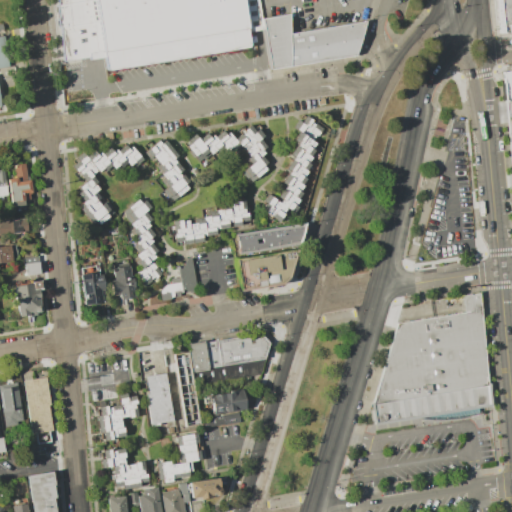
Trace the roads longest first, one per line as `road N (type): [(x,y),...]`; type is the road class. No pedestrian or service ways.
road 1 (residential): [(33,0),(78,511)]
road 2 (residential): [(0,136),(318,84),(379,95)]
road 3 (residential): [(0,352),(315,300)]
road 4 (secondary): [(309,511),(375,289)]
road 5 (secondary): [(315,300),(252,511)]
road 6 (secondary): [(372,112),(315,300)]
road 7 (tertiary): [(511,426),(498,269)]
road 8 (tertiary): [(498,269),(483,113)]
road 9 (secondary): [(375,289),(408,140)]
road 10 (residential): [(479,488),(332,510)]
road 11 (residential): [(375,289),(511,266)]
road 12 (secondary): [(443,0),(372,112)]
